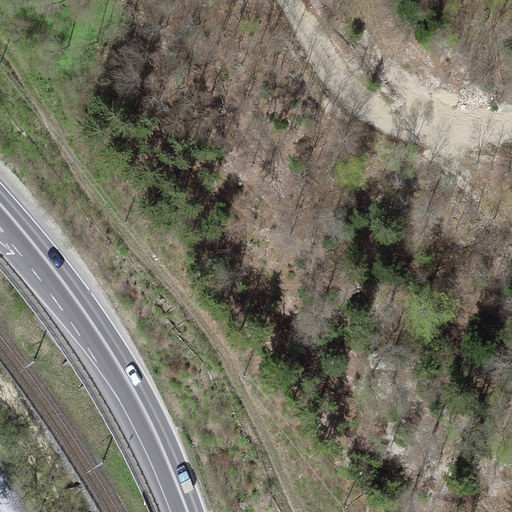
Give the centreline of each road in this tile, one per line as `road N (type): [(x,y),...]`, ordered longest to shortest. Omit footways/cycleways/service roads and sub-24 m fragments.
road 1 (primary): [(175,511),(96,354),(0,229)]
road 2 (track): [(292,0),(347,91),(394,121),(451,138),(511,126)]
